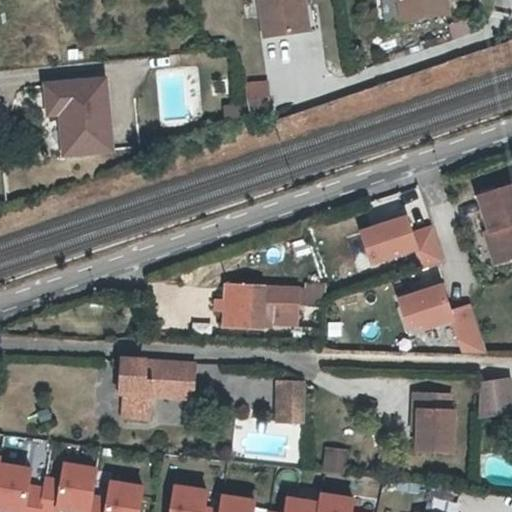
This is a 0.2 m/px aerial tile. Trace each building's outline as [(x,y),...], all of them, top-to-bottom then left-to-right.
[(264,0),(268,36),(303,32),(301,12),(307,11),(306,0),(264,0)] [(402,0),(404,22),(444,19),(442,0),(402,0)] [(454,19),(451,0),(442,0),(444,19),(454,19)] [(310,31),(307,11),(301,12),(303,32),(310,31)] [(60,103),(61,114),(63,154),(110,150),(105,81),(47,86),(48,104),(60,103)] [(251,117),(272,115),(269,99),(248,101),(251,117)] [(49,115),(61,114),(60,103),(48,104),(49,115)] [(227,121),(247,118),(245,104),(225,108),(227,121)] [(489,225),(490,231),(499,255),(501,261),(511,258),(511,184),(480,194),(489,225)] [(403,213),(354,228),(366,265),(413,250),(418,267),(440,260),(429,225),(409,232),(403,213)] [(499,255),(490,231),(484,233),(491,255),(493,263),(501,261),(499,255)] [(292,305),(313,306),(314,284),(309,284),(308,288),(229,286),(228,302),(218,301),(218,311),(227,311),(226,327),(263,329),(263,316),(276,317),(276,312),(291,313),(292,305)] [(326,284),(314,284),(313,306),(325,306),(326,284)] [(440,284),(392,297),(403,331),(447,319),(460,351),(484,351),(469,304),(448,310),(440,284)] [(275,329),(276,317),(263,316),(263,329),(275,329)] [(151,394),(167,396),(167,385),(186,386),(187,374),(192,375),(193,366),(122,361),(119,392),(123,393),(121,417),(148,419),(151,394)] [(192,375),(187,374),(186,386),(167,385),(167,396),(190,397),(192,375)] [(511,396),(510,382),(483,386),(482,420),(511,415),(511,396)] [(308,384),(282,383),(281,397),(307,398),(308,384)] [(415,395),(415,409),(421,410),(421,430),(420,451),(455,452),(457,411),(452,411),(452,397),(415,395)] [(306,423),(307,398),(281,397),(279,422),(306,423)] [(329,448),(326,471),(345,473),(348,451),(329,448)] [(45,511),(49,490),(34,487),(37,470),(4,465),(0,489),(0,508),(23,511),(45,511)] [(49,490),(45,511),(63,511),(64,508),(92,511),(95,511),(101,474),(70,469),(68,481),(51,478),(49,490)] [(98,497),(95,511),(144,511),(148,487),(116,482),(113,499),(98,497)] [(225,511),(226,511),(209,508),(212,491),(180,486),(175,511),(225,511)] [(327,494),(326,503),(324,511),(357,511),(359,499),(327,494)] [(226,511),(225,511),(258,511),(261,501),(228,496),(226,511)] [(324,511),(326,503),(294,498),(291,511),(324,511)]
